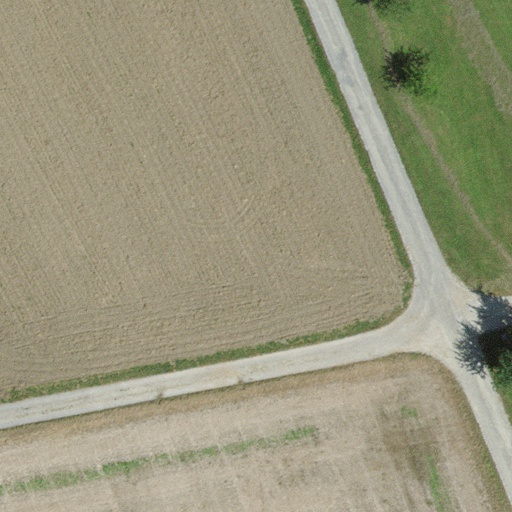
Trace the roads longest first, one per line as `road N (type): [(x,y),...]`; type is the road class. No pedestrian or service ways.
road 1 (track): [(511,482),(309,0)]
road 2 (track): [(0,412),(511,310)]
